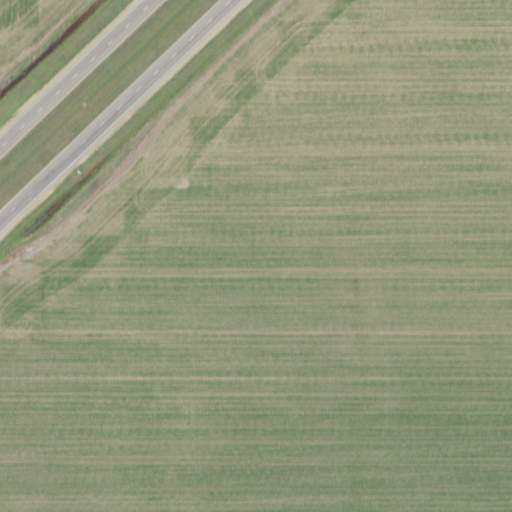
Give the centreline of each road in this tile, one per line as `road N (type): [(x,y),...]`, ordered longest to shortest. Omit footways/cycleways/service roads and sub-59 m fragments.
road 1 (trunk): [(0,220),(233,0)]
road 2 (trunk): [(148,0),(0,143)]
